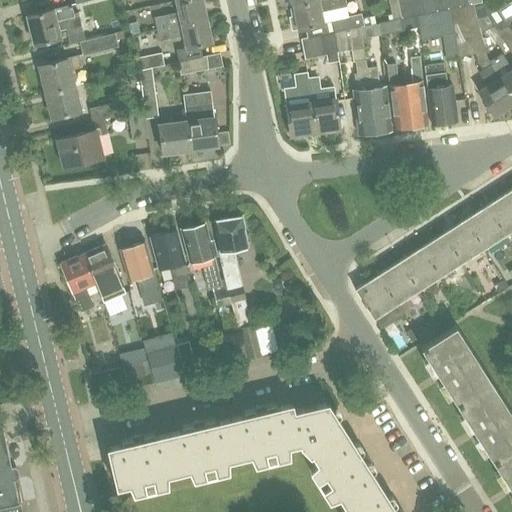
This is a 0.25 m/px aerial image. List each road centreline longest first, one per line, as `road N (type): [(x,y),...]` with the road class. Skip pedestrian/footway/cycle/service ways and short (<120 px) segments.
road 1 (residential): [(59,425),(331,359),(368,339)]
road 2 (residential): [(17,251),(72,231),(131,195),(267,179)]
road 3 (residential): [(486,166),(406,154),(267,179)]
road 4 (residential): [(475,511),(368,339)]
road 5 (residential): [(320,264),(486,166)]
road 6 (residential): [(267,179),(232,0)]
road 7 (primary): [(59,425),(22,271)]
